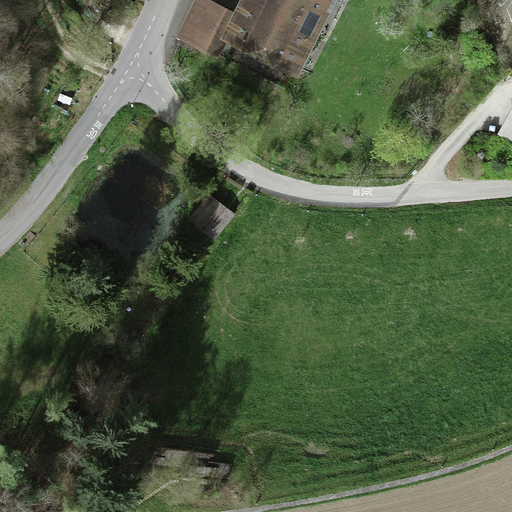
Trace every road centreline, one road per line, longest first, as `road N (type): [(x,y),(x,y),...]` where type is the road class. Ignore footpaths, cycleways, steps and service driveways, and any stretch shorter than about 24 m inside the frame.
road 1 (unclassified): [(129,67),(211,150),(286,186),(350,195),(511,186)]
road 2 (unclassified): [(0,237),(79,140)]
